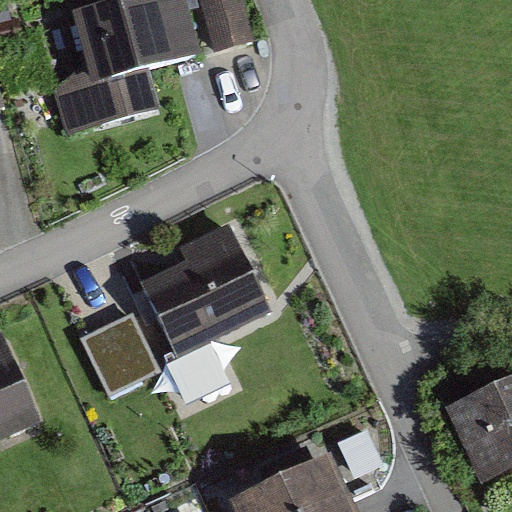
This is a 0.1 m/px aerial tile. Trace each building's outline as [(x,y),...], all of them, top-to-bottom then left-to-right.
[(178,0),(142,0),(72,17),(87,81),(52,90),(62,132),(153,110),(144,71),(193,59),(178,0)] [(239,0),(224,0),(200,6),(213,56),(251,47),(239,0)] [(185,272),(144,289),(172,358),(267,319),(231,231),(177,253),(185,272)] [(110,334),(83,347),(109,401),(159,377),(133,323),(110,334)] [(0,439),(42,424),(10,335),(0,338),(0,439)] [(511,382),(445,411),(477,489),(511,474),(511,382)] [(343,511),(322,465),(225,507),(227,511),(343,511)]
